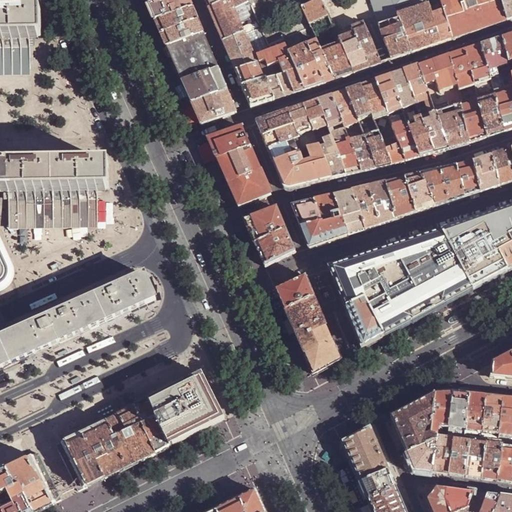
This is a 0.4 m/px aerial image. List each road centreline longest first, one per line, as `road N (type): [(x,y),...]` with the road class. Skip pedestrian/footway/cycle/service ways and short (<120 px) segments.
road 1 (residential): [(511,27),(247,117)]
road 2 (residential): [(281,200),(511,139)]
road 3 (residential): [(511,193),(306,262)]
road 4 (residential): [(124,163),(58,14)]
road 5 (residential): [(0,317),(141,254)]
road 6 (residential): [(247,117),(197,0)]
